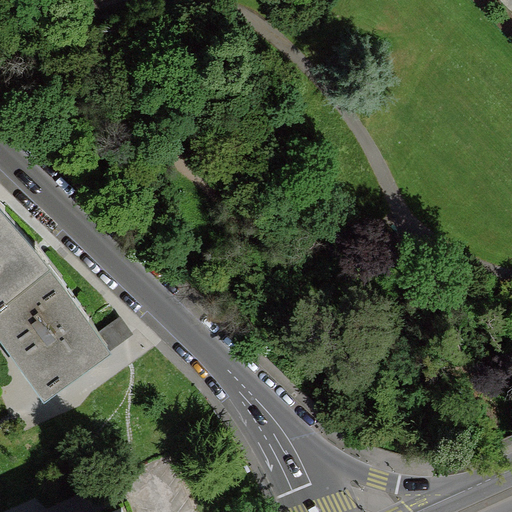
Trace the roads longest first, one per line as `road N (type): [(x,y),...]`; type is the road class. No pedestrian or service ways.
road 1 (tertiary): [(0,147),(220,357),(289,436)]
road 2 (tertiary): [(511,479),(477,476),(443,487),(378,479),(289,436)]
